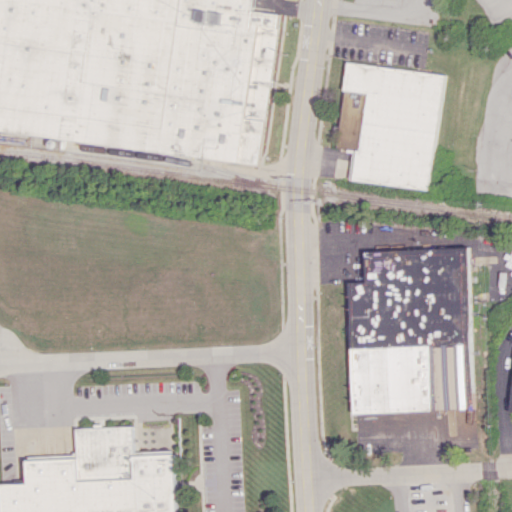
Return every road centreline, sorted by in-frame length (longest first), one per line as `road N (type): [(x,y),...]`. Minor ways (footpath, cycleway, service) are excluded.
road 1 (secondary): [(306,511),(296,179),(317,0)]
road 2 (residential): [(302,351),(38,362),(0,353)]
road 3 (residential): [(511,468),(304,479)]
